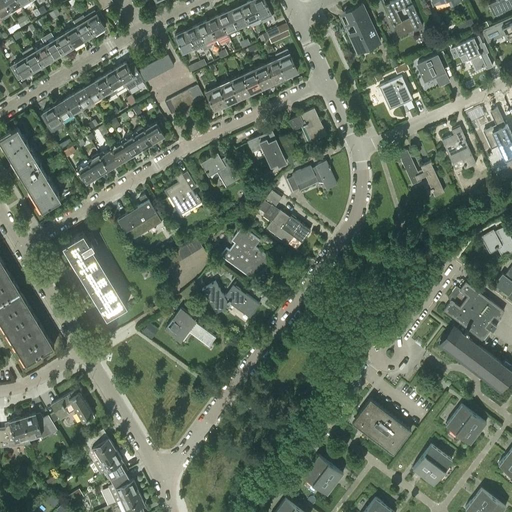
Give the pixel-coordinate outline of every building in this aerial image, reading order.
[(3,0),(0,0),(0,13),(1,16),(10,10),(3,0)] [(3,0),(10,10),(22,3),(20,0),(3,0)] [(111,0),(103,0),(98,3),(102,9),(113,2),(111,0)] [(251,0),(248,0),(240,4),(248,20),(258,15),(251,0)] [(270,10),(265,0),(251,0),(258,15),(260,19),(271,14),(270,10)] [(398,35),(406,32),(406,31),(414,27),(414,28),(422,24),(425,22),(422,17),(419,18),(414,6),(416,5),(414,1),(412,2),(410,0),(391,0),(384,4),(398,35)] [(511,0),(490,0),(489,1),(494,12),(511,3),(511,0)] [(348,32),(357,51),(379,41),(362,3),(344,11),(350,23),(353,21),(356,28),(348,32)] [(240,4),(229,9),(237,25),(248,20),(240,4)] [(101,21),(105,19),(99,8),(95,10),(94,9),(84,15),(94,32),(104,26),(101,21)] [(229,9),(218,14),(226,30),(228,34),(238,29),(237,25),(229,9)] [(20,26),(30,20),(26,12),(16,19),(17,21),(20,26)] [(94,32),(84,15),(83,13),(72,20),(75,25),(84,38),(94,32)] [(226,30),(218,14),(207,19),(216,39),(217,40),(228,35),(228,34),(226,30)] [(511,14),(481,29),(487,42),(505,33),(505,34),(506,36),(511,32),(511,14)] [(39,25),(45,22),(42,16),(36,20),(39,25)] [(216,39),(207,19),(186,29),(193,45),(195,49),(202,46),(203,49),(207,47),(212,45),(210,42),(216,39)] [(75,25),(65,31),(74,44),(84,38),(75,25)] [(266,31),(266,32),(268,37),(269,37),(273,35),(280,32),(277,26),(266,31)] [(23,34),(20,29),(13,34),(16,38),(23,34)] [(193,45),(186,29),(174,34),(182,50),(193,45)] [(65,31),(55,37),(63,51),(74,44),(65,31)] [(455,46),(451,48),(454,55),(459,53),(462,52),(465,58),(470,56),(474,66),(475,69),(484,64),(485,66),(487,67),(491,65),(491,63),(486,51),(481,42),(478,34),(474,36),(455,45),(455,46)] [(55,37),(45,44),(53,57),(63,51),(55,37)] [(45,44),(34,50),(43,63),(53,57),(45,44)] [(43,63),(34,50),(32,45),(21,51),(24,56),(32,69),(43,63)] [(442,50),(417,62),(424,78),(434,73),(436,79),(440,77),(442,83),(449,80),(443,67),(448,64),(442,50)] [(277,57),(278,60),(285,75),(297,70),(289,52),(288,52),(289,54),(283,57),(281,55),(277,57)] [(167,53),(161,56),(167,68),(173,64),(167,53)] [(14,63),(10,65),(18,78),(22,76),(32,69),(24,56),(14,62),(14,63)] [(161,56),(155,59),(161,71),(167,68),(161,56)] [(155,59),(149,62),(155,74),(161,71),(155,59)] [(139,72),(133,62),(128,65),(125,60),(115,66),(125,83),(135,77),(134,75),(139,72)] [(202,65),(200,60),(188,65),(191,70),(198,67),(202,65)] [(270,61),(265,63),(273,81),(285,75),(278,60),(271,63),(270,61)] [(405,61),(400,63),(403,69),(403,70),(409,68),(405,61)] [(149,62),(143,65),(150,77),(155,74),(149,62)] [(265,63),(253,68),(261,86),(273,81),(265,63)] [(143,80),(144,80),(150,77),(143,65),(137,69),(139,72),(143,80)] [(125,83),(115,66),(104,73),(113,88),(116,92),(126,85),(125,83)] [(253,68),(241,74),(249,92),(261,86),(253,68)] [(104,73),(94,79),(103,94),(113,88),(104,73)] [(229,79),(230,81),(238,97),(249,92),(241,74),(229,79)] [(389,107),(411,97),(401,74),(379,85),(389,107)] [(94,79),(83,85),(93,100),(103,94),(94,79)] [(217,84),(218,87),(226,103),(238,97),(230,81),(223,85),(222,82),(217,84)] [(198,83),(192,86),(198,98),(204,95),(198,83)] [(83,85),(73,91),(82,106),(93,100),(83,85)] [(192,86),(186,89),(192,101),(198,98),(192,86)] [(205,90),(214,108),(226,103),(218,87),(212,90),(211,88),(205,90)] [(186,89),(181,92),(187,103),(192,101),(186,89)] [(73,91),(63,98),(72,113),(82,106),(73,91)] [(181,92),(175,95),(181,106),(187,103),(181,92)] [(175,95),(170,98),(176,109),(181,106),(175,95)] [(63,98),(53,104),(62,119),(72,113),(63,98)] [(171,112),(176,109),(170,98),(165,101),(171,112)] [(53,104),(42,110),(52,125),(62,119),(53,104)] [(326,134),(318,116),(314,106),(313,107),(288,118),(293,128),(302,124),(303,125),(307,123),(308,126),(307,127),(313,140),(326,134)] [(511,157),(511,138),(509,132),(497,107),(490,110),(498,127),(493,129),(491,126),(484,129),(491,146),(498,143),(505,160),(511,157)] [(147,123),(144,125),(152,139),(156,137),(158,138),(164,134),(156,120),(155,121),(155,122),(149,125),(147,123)] [(465,137),(459,124),(451,128),(453,132),(441,138),(452,161),(461,157),(465,167),(475,162),(464,137),(465,137)] [(10,127),(6,129),(6,130),(7,132),(0,135),(0,140),(7,151),(26,140),(17,125),(11,129),(10,127)] [(152,139),(144,125),(143,126),(141,125),(136,128),(136,130),(133,132),(141,146),(145,144),(147,145),(153,141),(152,139)] [(266,131),(248,139),(252,149),(263,145),(273,166),(286,160),(273,133),(268,135),(266,131)] [(125,137),(122,139),(130,153),(134,151),(135,152),(142,148),(141,146),(133,132),(131,133),(133,135),(127,139),(125,137)] [(81,136),(76,139),(80,146),(85,143),(81,136)] [(114,144),(110,146),(119,160),(123,157),(124,159),(131,155),(130,153),(122,139),(120,140),(122,142),(116,145),(114,144)] [(26,140),(7,151),(11,159),(13,158),(21,172),(20,173),(24,179),(43,168),(26,140)] [(63,149),(67,156),(75,150),(72,144),(63,149)] [(103,150),(99,152),(108,166),(112,164),(113,165),(120,161),(119,160),(110,146),(109,146),(111,149),(105,152),(103,150)] [(434,194),(443,190),(430,160),(420,165),(423,170),(418,173),(407,148),(398,152),(412,183),(421,179),(420,177),(425,175),(431,187),(430,188),(431,189),(432,189),(434,194)] [(92,157),(88,159),(97,173),(101,171),(102,172),(109,168),(108,166),(99,152),(98,153),(99,155),(93,159),(92,157)] [(240,177),(228,157),(226,154),(220,158),(217,152),(200,162),(208,175),(216,170),(226,186),(240,177)] [(98,175),(97,173),(88,159),(87,160),(86,158),(80,162),(80,164),(76,166),(77,167),(76,167),(77,169),(78,168),(86,182),(87,181),(86,180),(89,178),(91,179),(98,175)] [(336,183),(329,167),(330,167),(329,164),(328,165),(326,159),(316,163),(316,164),(311,166),(310,164),(292,172),(293,174),(286,177),(292,190),(299,187),(300,189),(318,181),(318,180),(324,181),(327,187),(336,183)] [(43,168),(24,179),(28,187),(30,186),(33,192),(38,200),(37,201),(41,209),(60,197),(43,168)] [(173,184),(165,189),(180,213),(189,207),(201,200),(196,192),(194,193),(191,188),(196,185),(187,170),(182,173),(181,171),(175,175),(179,182),(174,186),(173,184)] [(302,223),(290,214),(289,215),(280,208),(279,209),(274,206),(281,196),(271,189),(264,199),(258,206),(265,211),(263,214),(271,220),(266,226),(277,234),(283,239),(291,238),(293,235),(301,241),(310,229),(304,224),(304,223),(302,222),(302,223)] [(200,190),(196,192),(201,200),(204,205),(208,203),(200,190)] [(125,211),(117,216),(125,229),(126,229),(130,235),(137,231),(138,232),(152,223),(153,225),(161,220),(145,193),(139,196),(142,201),(138,203),(125,211)] [(505,224),(497,228),(496,228),(497,229),(494,230),(493,228),(481,235),(480,234),(479,234),(489,251),(490,251),(489,250),(497,246),(501,255),(511,250),(511,241),(504,225),(505,225),(505,224)] [(267,255),(254,244),(258,238),(241,225),(232,238),(235,241),(229,249),(226,247),(221,253),(252,276),(267,255)] [(89,241),(83,231),(62,243),(106,316),(125,304),(90,247),(94,245),(91,239),(89,241)] [(196,235),(190,238),(197,249),(202,246),(196,235)] [(197,249),(190,238),(185,241),(192,252),(197,249)] [(192,252),(185,241),(180,244),(187,255),(192,252)] [(180,244),(175,247),(182,258),(187,255),(180,244)] [(182,258),(175,247),(170,251),(176,261),(182,258)] [(176,261),(170,251),(165,254),(171,265),(176,261)] [(171,265),(165,254),(159,257),(166,268),(171,265)] [(0,320),(25,362),(54,345),(0,255),(0,320)] [(154,260),(161,271),(166,268),(159,257),(154,260)] [(511,263),(507,270),(508,270),(505,274),(502,272),(493,283),(508,294),(511,296),(511,263)] [(235,304),(250,315),(258,303),(233,284),(224,295),(215,280),(205,286),(219,309),(229,303),(227,301),(230,300),(235,304)] [(482,338),(489,328),(492,330),(496,325),(489,320),(493,314),(497,317),(504,309),(465,280),(459,288),(456,285),(447,296),(451,299),(443,309),(460,322),(456,327),(453,325),(440,342),(501,388),(511,372),(511,369),(477,343),(481,338),(482,338)] [(194,319),(195,317),(181,306),(165,328),(179,338),(187,328),(209,344),(215,335),(194,319)] [(143,329),(152,336),(159,328),(150,320),(143,329)] [(93,413),(84,398),(85,398),(82,394),(82,395),(80,391),(81,390),(79,386),(51,403),(60,419),(71,413),(70,411),(76,408),(83,419),(93,413)] [(411,428),(370,397),(352,420),(393,452),(411,428)] [(470,441),(486,420),(461,402),(445,423),(470,441)] [(35,411),(22,415),(28,436),(41,432),(48,429),(50,432),(57,428),(48,414),(43,417),(41,414),(36,416),(35,411)] [(28,436),(22,415),(9,419),(10,423),(5,425),(5,428),(0,428),(0,430),(2,445),(8,445),(28,443),(30,442),(28,436)] [(116,447),(109,435),(105,437),(100,428),(84,438),(90,447),(88,452),(93,460),(116,447)] [(431,442),(412,466),(433,482),(452,458),(431,442)] [(511,473),(511,444),(498,463),(511,473)] [(125,469),(120,461),(123,459),(116,447),(93,460),(100,472),(104,470),(108,477),(109,476),(110,478),(125,469)] [(327,492),(343,471),(318,452),(302,473),(327,492)] [(130,479),(125,469),(110,478),(113,482),(108,485),(115,500),(120,498),(139,489),(133,477),(130,479)] [(51,485),(59,480),(55,473),(47,478),(51,485)] [(480,486),(465,507),(471,511),(499,511),(505,504),(480,486)] [(139,489),(120,498),(126,511),(126,510),(127,511),(144,511),(141,503),(145,502),(139,489)] [(46,499),(54,506),(62,497),(54,490),(46,499)] [(71,492),(65,496),(70,500),(75,498),(71,492)] [(375,495),(361,511),(395,511),(396,511),(375,495)] [(306,511),(285,496),(272,511),(306,511)] [(61,511),(66,511),(72,505),(64,498),(56,508),(61,511)]
